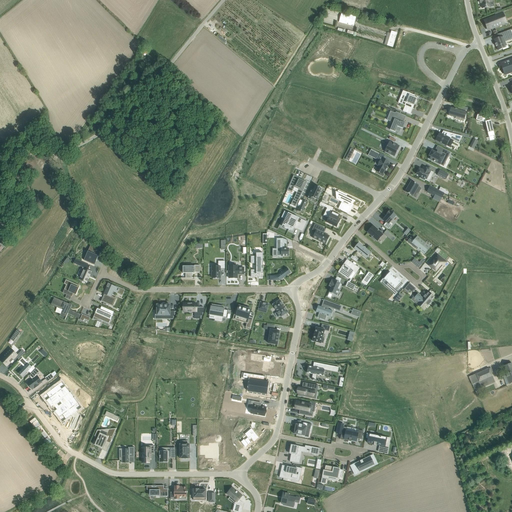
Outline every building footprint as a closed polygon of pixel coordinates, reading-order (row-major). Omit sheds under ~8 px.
[(482,8),(490,7),(489,2),(492,1),(491,0),(479,0),(480,3),(481,3),(482,8)] [(354,25),(356,15),(341,12),(339,23),(354,25)] [(506,22),(504,18),(503,13),(484,20),(488,30),(506,22)] [(496,46),(496,47),(497,46),(498,50),(507,47),(506,46),(504,41),(510,39),(508,35),(507,31),(496,35),(497,38),(494,40),(496,44),(495,44),(496,44),(496,46)] [(390,33),(387,46),(393,47),(396,35),(390,33)] [(511,59),(501,63),(502,67),(502,68),(505,75),(511,72),(511,59)] [(403,91),(401,95),(405,96),(402,104),(405,105),(404,108),(403,111),(410,114),(411,113),(413,106),(414,106),(414,105),(416,100),(416,101),(416,100),(417,98),(414,97),(414,96),(415,95),(403,91)] [(451,107),(448,115),(464,120),(466,112),(457,109),(455,108),(451,107)] [(390,111),(388,117),(395,120),(393,124),(392,124),(390,128),(389,128),(389,129),(390,129),(390,130),(395,132),(395,131),(399,132),(401,128),(403,129),(403,127),(404,126),(401,125),(404,119),(398,117),(400,113),(396,112),(395,113),(390,111)] [(477,114),(476,120),(485,123),(489,137),(493,136),(494,139),(495,139),(490,118),(477,114)] [(368,123),(361,140),(366,142),(374,126),(368,123)] [(439,132),(435,140),(446,146),(450,138),(459,143),(462,136),(449,133),(450,133),(448,137),(442,134),(439,132)] [(389,141),(384,151),(394,156),(399,146),(396,145),(394,144),(389,141)] [(371,149),(368,155),(380,161),(377,166),(378,167),(376,171),(382,174),(385,170),(388,164),(388,163),(389,162),(382,159),(379,157),(380,154),(371,149)] [(437,150),(435,152),(432,151),(429,156),(430,156),(429,159),(440,164),(445,155),(448,156),(450,153),(444,150),(442,153),(437,150)] [(429,174),(431,175),(433,172),(431,171),(424,167),(423,170),(419,168),(416,174),(421,177),(421,178),(424,180),(425,179),(426,179),(429,174)] [(440,170),(437,175),(446,180),(448,174),(440,170)] [(293,175),(287,191),(288,190),(291,192),(294,187),(299,189),(298,191),(297,193),(294,199),(296,200),(295,201),(294,200),(292,203),(291,205),(291,204),(291,205),(295,207),(307,182),(302,180),(302,181),(299,179),(298,180),(293,178),(294,176),(293,175)] [(411,181),(405,192),(413,196),(415,192),(418,194),(421,188),(418,186),(419,185),(411,181)] [(311,190),(307,198),(313,201),(314,199),(318,200),(322,192),(320,191),(321,189),(320,188),(320,187),(317,185),(316,186),(315,186),(313,190),(312,191),(311,190)] [(430,186),(427,192),(441,199),(444,193),(430,186)] [(337,192),(336,192),(336,199),(337,200),(340,201),(342,202),(342,201),(343,202),(340,207),(342,207),(341,209),(341,210),(347,213),(348,211),(350,211),(351,208),(352,206),(351,206),(351,205),(351,204),(352,204),(352,202),(353,201),(355,201),(352,199),(351,199),(351,198),(349,197),(349,198),(346,197),(347,195),(338,190),(337,192)] [(303,200),(299,208),(303,210),(307,202),(303,200)] [(327,208),(323,216),(328,218),(326,222),(335,226),(337,227),(337,226),(340,219),(338,218),(340,215),(332,211),(334,208),(328,205),(327,208)] [(284,211),(281,218),(285,219),(282,226),(283,227),(283,228),(284,228),(285,228),(290,230),(292,231),(294,228),(302,232),(307,222),(301,219),(299,223),(297,222),(299,218),(284,211)] [(384,225),(388,229),(392,224),(390,222),(396,216),(390,211),(389,211),(386,214),(387,215),(383,220),(386,222),(384,225)] [(315,224),(312,231),(315,233),(312,238),(325,244),(329,236),(324,233),(323,232),(324,230),(324,229),(325,230),(326,229),(315,224)] [(377,241),(383,234),(373,225),(367,232),(372,236),(371,237),(374,240),(375,239),(377,241)] [(430,247),(417,237),(418,236),(417,236),(413,241),(413,240),(411,242),(412,242),(411,243),(415,246),(415,247),(418,249),(417,249),(424,254),(424,255),(430,247)] [(283,238),(276,238),(276,248),(276,257),(282,257),(282,256),(289,256),(289,248),(288,248),(282,248),(282,246),(283,245),(283,238)] [(354,249),(354,248),(354,249),(366,259),(366,258),(370,252),(371,253),(371,252),(359,242),(359,243),(354,249)] [(85,260),(85,261),(92,264),(94,260),(96,261),(99,253),(100,253),(92,247),(91,246),(85,260)] [(256,256),(251,256),(251,264),(256,264),(256,270),(251,270),(251,277),(257,277),(257,276),(259,276),(259,278),(263,278),(263,265),(263,262),(263,253),(256,253),(256,256)] [(429,265),(435,271),(440,265),(441,266),(445,261),(439,256),(438,257),(436,255),(433,260),(433,261),(429,265)] [(425,261),(422,258),(416,266),(419,268),(425,261)] [(75,259),(74,262),(78,264),(78,265),(83,267),(81,271),(83,271),(79,280),(80,280),(80,279),(86,282),(86,283),(87,283),(87,281),(88,282),(89,280),(88,279),(90,275),(91,275),(92,273),(91,273),(92,272),(91,271),(91,272),(88,270),(86,269),(88,265),(75,259)] [(218,267),(212,267),(212,278),(220,278),(220,269),(225,269),(225,261),(218,261),(218,267)] [(343,266),(338,272),(348,279),(353,271),(356,273),(359,268),(350,262),(347,266),(345,264),(345,265),(344,264),(343,266)] [(194,266),(183,266),(183,273),(186,273),(186,275),(186,278),(192,278),(192,273),(195,273),(195,272),(200,272),(200,265),(194,265),(194,266)] [(237,266),(229,266),(229,278),(237,278),(237,274),(239,274),(244,274),(244,268),(237,268),(237,266)] [(276,275),(270,276),(270,280),(280,280),(291,273),(287,268),(276,275)] [(369,272),(368,273),(369,273),(362,283),(366,286),(374,275),(369,272)] [(384,278),(384,279),(389,283),(386,286),(394,293),(398,290),(403,284),(389,272),(389,273),(386,276),(384,278)] [(66,280),(64,284),(67,285),(65,289),(66,290),(64,294),(72,297),(73,293),(76,294),(80,286),(66,280)] [(331,289),(329,293),(332,295),(332,293),(333,293),(336,295),(337,295),(339,291),(342,284),(339,283),(335,281),(332,280),(329,286),(332,287),(331,289)] [(347,282),(345,286),(353,290),(356,285),(347,282)] [(101,301),(104,303),(107,304),(113,307),(113,306),(116,299),(111,297),(113,291),(117,293),(118,291),(119,291),(119,290),(119,289),(120,288),(115,286),(115,287),(108,284),(104,294),(105,295),(105,297),(104,296),(102,301),(101,301)] [(418,293),(416,296),(414,298),(419,303),(424,308),(425,307),(427,305),(428,306),(431,301),(430,301),(434,297),(429,292),(426,295),(425,294),(423,297),(424,297),(423,298),(418,293)] [(51,296),(54,298),(55,298),(53,303),(64,308),(61,315),(66,317),(65,319),(65,320),(68,313),(76,317),(78,313),(71,310),(70,309),(71,305),(69,304),(51,296)] [(273,304),(272,304),(273,305),(278,312),(275,314),(277,318),(280,316),(281,317),(280,317),(281,317),(288,312),(280,300),(273,304)] [(316,312),(319,313),(317,318),(320,318),(320,319),(323,320),(325,320),(327,316),(330,317),(332,311),(333,311),(328,309),(329,307),(339,311),(341,307),(342,307),(328,302),(328,301),(326,301),(325,303),(324,303),(322,307),(321,307),(318,306),(319,306),(317,312),(316,312)] [(260,302),(258,309),(267,311),(269,304),(260,302)] [(196,303),(184,303),(184,312),(195,312),(195,315),(201,315),(202,315),(203,313),(203,307),(196,307),(196,303)] [(211,306),(209,315),(217,316),(217,320),(222,321),(222,317),(223,317),(226,317),(226,318),(228,310),(227,310),(224,310),(225,308),(222,308),(222,306),(223,306),(220,305),(219,305),(219,306),(217,306),(217,305),(213,304),(211,304),(212,304),(211,306)] [(170,305),(157,305),(157,310),(157,315),(170,315),(170,319),(173,319),(176,311),(170,311),(170,305)] [(98,308),(92,320),(93,320),(93,319),(99,319),(103,321),(107,323),(109,324),(112,315),(111,315),(112,312),(114,312),(101,306),(101,307),(102,307),(101,309),(98,308)] [(236,308),(233,318),(239,319),(239,317),(248,320),(247,324),(245,327),(249,328),(254,314),(250,312),(251,310),(247,308),(248,308),(243,306),(243,307),(239,306),(238,308),(236,308)] [(350,310),(352,311),(355,312),(354,315),(358,317),(360,312),(361,312),(353,309),(354,309),(353,311),(352,311),(350,310)] [(267,336),(266,340),(268,341),(268,343),(277,345),(278,339),(279,336),(278,336),(279,331),(274,330),(275,325),(267,324),(266,329),(268,330),(270,330),(269,336),(267,336)] [(314,336),(312,341),(321,343),(323,343),(325,339),(322,338),(324,330),(329,331),(330,327),(322,324),(321,329),(316,327),(315,333),(314,336)] [(11,349),(0,360),(7,366),(11,362),(11,363),(13,360),(16,357),(19,360),(25,353),(22,350),(17,355),(11,349)] [(251,354),(250,359),(251,359),(250,360),(263,362),(262,372),(268,373),(269,369),(273,370),(273,366),(274,366),(274,364),(273,364),(274,362),(271,362),(271,357),(251,354)] [(24,367),(18,373),(22,377),(28,371),(30,373),(35,368),(33,366),(32,367),(23,358),(19,362),(24,367)] [(308,366),(307,373),(313,374),(311,379),(313,380),(315,380),(316,380),(317,375),(323,376),(324,370),(337,372),(338,367),(322,364),(322,365),(318,364),(319,363),(314,362),(313,367),(308,366)] [(506,385),(511,382),(511,364),(511,363),(503,366),(504,368),(500,369),(506,385)] [(489,368),(475,374),(481,386),(482,388),(495,382),(489,368)] [(32,380),(28,383),(32,389),(34,388),(35,388),(39,385),(38,385),(42,382),(37,376),(36,375),(39,372),(36,369),(29,376),(32,380)] [(51,373),(45,378),(48,382),(54,378),(51,373)] [(475,374),(469,377),(472,384),(474,389),(481,386),(475,374)] [(249,378),(249,383),(257,384),(256,394),(275,396),(277,387),(267,385),(267,380),(249,378)] [(61,382),(43,396),(62,422),(81,408),(61,382)] [(299,387),(297,394),(298,394),(304,395),(304,396),(306,397),(310,398),(312,398),(313,397),(314,391),(317,391),(316,390),(317,386),(318,386),(318,385),(306,383),(306,386),(306,388),(302,387),(299,387)] [(249,401),(248,407),(252,408),(251,413),(257,415),(258,415),(258,416),(258,415),(265,416),(265,414),(266,410),(266,408),(260,406),(259,406),(260,403),(261,403),(249,401)] [(297,401),(295,409),(300,410),(299,414),(312,417),(313,412),(309,411),(310,404),(309,404),(305,403),(305,402),(304,402),(304,403),(302,402),(297,401)] [(296,424),(294,434),(303,436),(305,436),(305,434),(306,429),(310,429),(311,424),(303,422),(302,425),(299,424),(299,425),(296,424)] [(338,423),(336,433),(341,434),(345,435),(344,439),(352,441),(356,441),(357,439),(362,440),(363,431),(359,430),(359,429),(347,427),(346,427),(343,427),(343,424),(338,423)] [(243,439),(240,442),(245,448),(251,442),(254,440),(254,441),(259,437),(251,428),(244,434),(245,435),(241,438),(243,439)] [(96,437),(93,443),(95,444),(97,445),(97,446),(99,447),(99,446),(102,447),(103,448),(103,446),(104,444),(108,446),(109,443),(110,441),(111,442),(112,440),(112,439),(110,439),(111,437),(111,438),(112,434),(114,429),(109,430),(107,433),(106,435),(101,433),(99,432),(98,432),(97,433),(96,437)] [(367,435),(366,438),(368,438),(367,443),(374,444),(373,445),(376,446),(376,444),(379,445),(384,446),(383,452),(387,453),(389,445),(385,444),(386,438),(381,436),(380,436),(369,434),(367,434),(367,435)] [(182,444),(180,444),(180,458),(189,458),(189,444),(187,444),(187,441),(182,441),(182,444)] [(205,446),(200,446),(200,455),(205,455),(205,458),(220,458),(220,448),(219,448),(219,445),(210,445),(210,448),(205,448),(205,446)] [(290,450),(289,453),(291,454),(290,462),(299,464),(300,460),(299,459),(299,457),(301,457),(302,452),(305,453),(306,450),(311,451),(311,454),(314,454),(318,455),(320,448),(305,445),(305,447),(291,445),(290,450)] [(154,446),(142,446),(142,463),(149,463),(149,459),(151,459),(151,454),(154,454),(154,446)] [(122,456),(119,456),(119,460),(122,460),(122,463),(129,463),(129,458),(135,458),(135,447),(128,447),(128,449),(122,449),(122,456)] [(160,451),(160,462),(168,462),(168,458),(175,458),(175,449),(171,449),(171,451),(160,451)] [(360,461),(356,463),(360,471),(374,465),(370,456),(362,460),(360,461)] [(282,477),(282,478),(291,480),(292,478),(297,479),(298,475),(296,474),(297,472),(299,472),(300,473),(301,473),(302,470),(302,468),(291,466),(291,467),(287,466),(286,472),(284,471),(282,477)] [(323,470),(321,483),(325,484),(327,476),(338,478),(337,479),(338,479),(338,477),(342,478),(343,470),(343,471),(340,470),(340,469),(340,468),(339,469),(333,468),(334,467),(326,466),(325,470),(323,470)] [(152,490),(150,490),(150,496),(156,496),(168,496),(168,489),(164,489),(164,486),(156,486),(156,487),(152,487),(152,490)] [(174,492),(170,492),(170,499),(174,499),(179,499),(179,497),(186,497),(186,487),(182,487),(179,487),(179,486),(174,486),(174,492)] [(228,492),(227,494),(229,495),(230,496),(237,502),(235,504),(234,504),(233,511),(236,511),(240,511),(243,504),(239,500),(241,497),(242,496),(241,495),(238,492),(236,491),(237,491),(236,491),(234,489),(232,488),(231,489),(228,492)] [(198,489),(193,489),(193,500),(206,500),(206,490),(198,490),(198,489)] [(283,493),(281,503),(283,503),(286,504),(286,506),(294,507),(295,502),(296,498),(289,496),(289,494),(283,493)]
